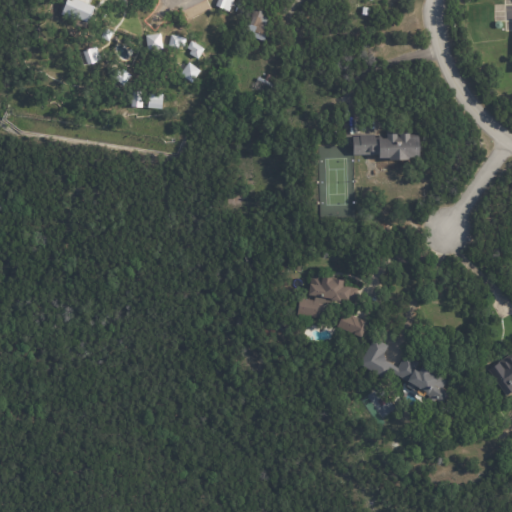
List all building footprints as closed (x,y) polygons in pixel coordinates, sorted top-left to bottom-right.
[(87,0),(87,16),(74,17),(74,24),(68,24),(68,9),(62,9),(62,0),(87,0)] [(217,0),(215,7),(227,12),(232,0),(217,0)] [(264,12),(269,13),(265,23),(266,24),(262,33),(265,34),(262,41),(242,33),(246,23),(247,23),(253,7),(264,12)] [(119,39),(120,45),(117,45),(119,56),(89,60),(87,43),(96,42),(95,29),(118,26),(119,39)] [(145,36),(146,50),(161,49),(159,34),(145,36)] [(185,52),(199,57),(202,48),(189,42),(185,52)] [(191,83),(199,71),(188,63),(179,74),(191,83)] [(112,77),(121,86),(130,77),(121,68),(112,77)] [(267,74),(270,76),(267,82),(268,83),(266,89),(255,84),(257,77),(264,80),(266,74),(267,74)] [(131,107),(141,107),(141,93),(131,92),(131,107)] [(146,108),(161,109),(161,94),(147,93),(146,108)] [(405,160),(387,160),(387,158),(377,158),(377,155),(351,155),(351,137),(376,137),(376,139),(385,139),(385,134),(395,134),(395,138),(398,138),(398,133),(407,133),(407,137),(416,137),(416,143),(420,143),(420,151),(417,151),(417,157),(405,157),(405,160)] [(243,257),(250,255),(253,262),(246,265),(243,257)] [(301,273),(288,269),(291,262),(303,265),(301,273)] [(331,279),(342,281),(341,286),(357,289),(355,304),(338,302),(338,303),(330,301),(330,304),(327,303),(321,307),(319,319),(295,315),(297,299),(312,301),(313,297),(306,296),(308,285),(309,285),(310,276),(331,279)] [(355,319),(366,323),(360,339),(352,335),(352,334),(336,327),(341,313),(355,319)] [(511,392),(504,397),(488,370),(498,364),(497,363),(510,355),(510,356),(511,354),(511,392)] [(439,402),(436,399),(434,403),(428,400),(430,397),(415,387),(412,392),(405,387),(407,384),(405,383),(405,382),(393,375),(404,357),(415,364),(413,366),(419,369),(421,366),(430,371),(429,373),(432,375),(435,370),(443,375),(441,378),(446,382),(441,390),(447,394),(442,403),(439,402)]
